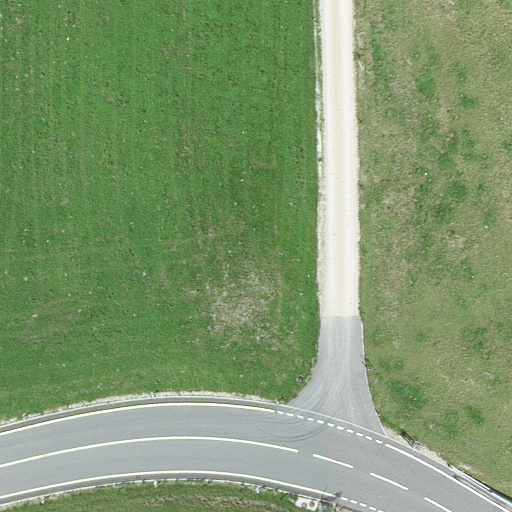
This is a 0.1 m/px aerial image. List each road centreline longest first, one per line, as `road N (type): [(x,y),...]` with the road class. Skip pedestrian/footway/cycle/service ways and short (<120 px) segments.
road 1 (secondary): [(448,511),(370,473),(240,440),(123,442),(0,466)]
road 2 (track): [(339,463),(336,0)]
